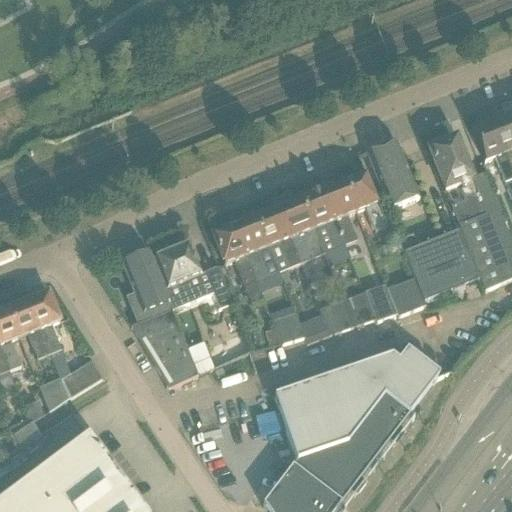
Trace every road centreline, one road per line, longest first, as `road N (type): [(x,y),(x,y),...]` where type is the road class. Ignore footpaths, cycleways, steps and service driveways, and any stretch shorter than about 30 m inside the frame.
road 1 (unclassified): [(49,252),(210,177),(511,63)]
road 2 (unclassified): [(49,252),(219,511)]
road 3 (secondary): [(511,389),(415,511)]
